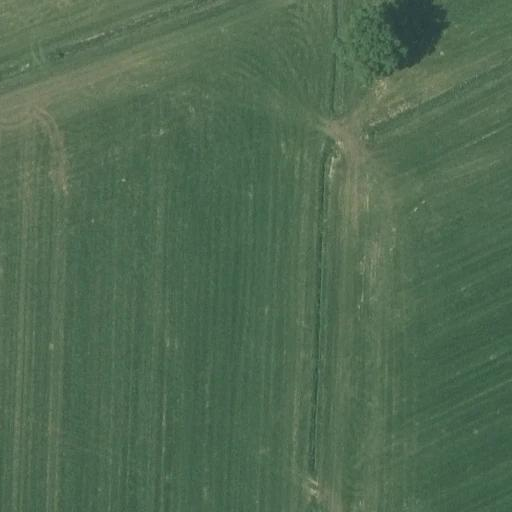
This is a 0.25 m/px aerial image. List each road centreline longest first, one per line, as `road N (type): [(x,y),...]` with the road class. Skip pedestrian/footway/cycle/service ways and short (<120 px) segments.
road 1 (track): [(355,0),(333,511)]
road 2 (track): [(280,0),(0,110)]
